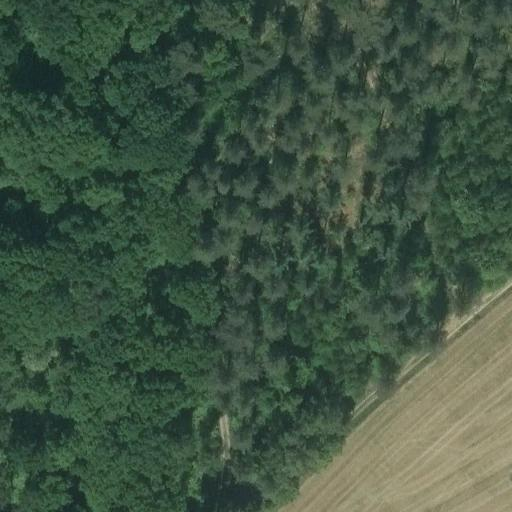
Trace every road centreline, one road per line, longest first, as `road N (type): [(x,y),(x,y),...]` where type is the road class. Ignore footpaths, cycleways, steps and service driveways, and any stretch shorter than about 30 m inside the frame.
road 1 (track): [(219,511),(227,452),(161,0)]
road 2 (track): [(258,511),(511,274)]
